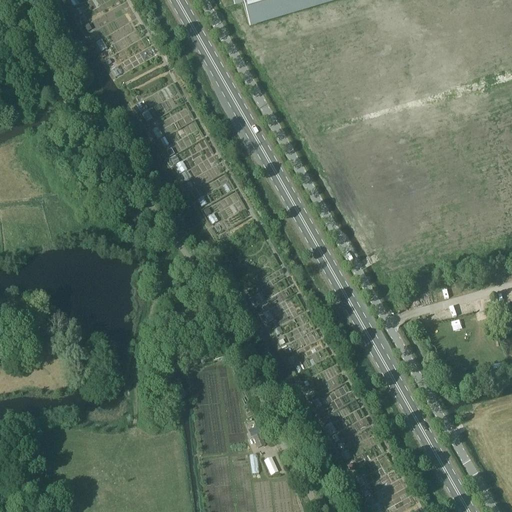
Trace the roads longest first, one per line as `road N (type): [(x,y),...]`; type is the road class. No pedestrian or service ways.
road 1 (unclassified): [(319,511),(204,280),(134,162),(65,121),(38,66),(7,29),(0,0)]
road 2 (unknown): [(35,0),(30,12),(55,31),(53,69),(72,115),(139,159),(222,286),(327,511)]
road 3 (unclassified): [(494,511),(203,0)]
road 4 (secondary): [(469,511),(178,0)]
